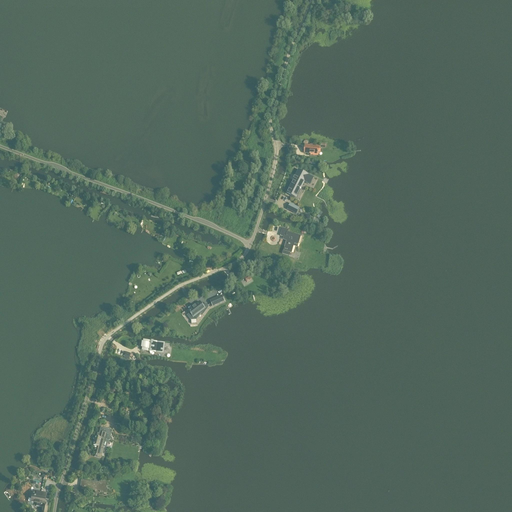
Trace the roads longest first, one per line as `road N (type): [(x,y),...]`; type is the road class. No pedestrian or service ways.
road 1 (unclassified): [(54,511),(107,336),(180,285),(236,262),(250,244)]
road 2 (unclassified): [(250,244),(0,146)]
road 3 (unclassified): [(250,244),(273,170),(271,111),(312,0)]
